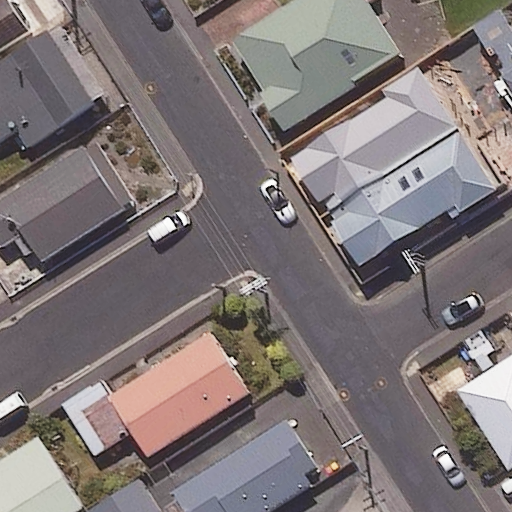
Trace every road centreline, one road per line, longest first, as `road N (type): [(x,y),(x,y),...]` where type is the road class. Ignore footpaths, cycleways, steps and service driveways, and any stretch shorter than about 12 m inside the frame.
road 1 (residential): [(256,214),(0,376)]
road 2 (tertiary): [(120,0),(256,214)]
road 3 (residential): [(511,249),(346,354)]
road 4 (tertiary): [(346,354),(448,511)]
road 5 (tertiary): [(256,214),(346,354)]
